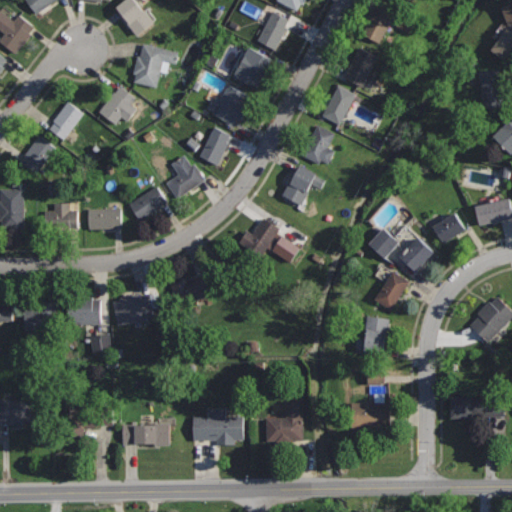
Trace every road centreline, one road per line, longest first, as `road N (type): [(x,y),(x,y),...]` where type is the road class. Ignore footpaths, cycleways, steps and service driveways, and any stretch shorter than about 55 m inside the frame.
road 1 (residential): [(511,486),(0,494)]
road 2 (residential): [(343,0),(245,181),(201,226),(120,260),(0,264)]
road 3 (residential): [(511,253),(458,280),(437,311),(428,341),(428,488)]
road 4 (residential): [(0,131),(55,62),(85,49)]
